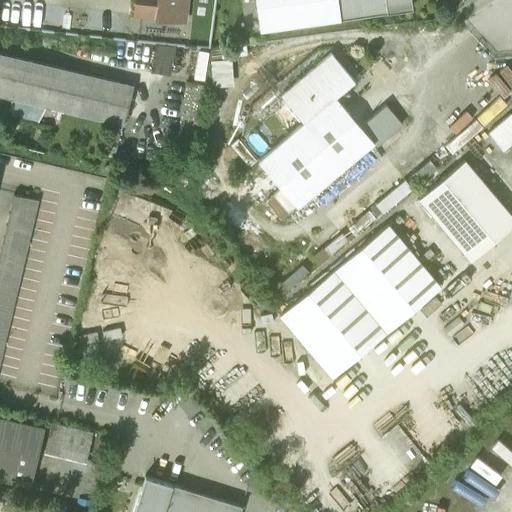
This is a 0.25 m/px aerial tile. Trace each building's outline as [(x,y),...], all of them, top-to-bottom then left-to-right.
[(137,0),(136,15),(184,20),(186,0),(137,0)] [(334,0),(254,0),(258,29),(337,19),(334,0)] [(408,0),(334,0),(337,19),(410,9),(408,0)] [(330,52),(279,94),(302,121),(334,95),(335,96),(354,80),(330,52)] [(132,85),(0,53),(0,95),(12,98),(13,112),(37,118),(44,106),(123,125),(132,85)] [(302,121),(256,160),(295,206),(372,142),(373,142),(359,125),(335,96),(334,95),(302,121)] [(384,104),(359,125),(373,142),(372,142),(375,145),(401,123),(384,104)] [(509,150),(511,146),(511,110),(491,131),(509,150)] [(230,151),(241,168),(255,159),(244,142),(230,151)] [(511,215),(465,159),(419,197),(472,260),(511,226),(511,215)] [(12,194),(0,246),(0,263),(20,268),(36,200),(12,194)] [(388,222),(279,314),(332,377),(442,286),(388,222)] [(0,263),(0,353),(20,268),(0,263)] [(58,418),(49,449),(91,461),(100,429),(58,418)] [(38,431),(0,421),(0,470),(27,477),(38,431)] [(511,427),(466,464),(486,489),(511,468),(511,427)] [(239,511),(241,506),(144,475),(132,511),(239,511)]
